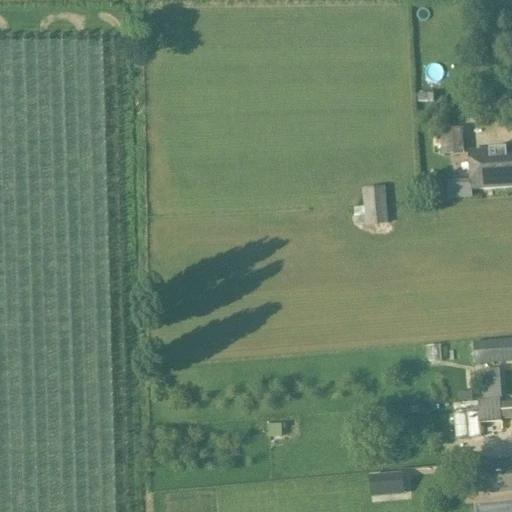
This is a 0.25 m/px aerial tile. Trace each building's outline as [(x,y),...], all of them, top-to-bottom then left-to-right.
[(465,153),(463,128),(443,129),(445,155),(465,153)] [(511,185),(511,150),(471,153),(473,189),(511,185)] [(388,224),(387,206),(385,187),(363,190),(367,226),(388,224)] [(511,339),(473,344),(475,366),(511,362),(511,339)] [(483,400),(500,399),(502,399),(500,369),(481,371),(483,400)] [(511,402),(500,403),(500,399),(483,400),(478,401),(479,424),(502,422),(502,421),(511,419),(511,402)] [(511,490),(511,461),(484,464),(486,492),(511,490)] [(371,500),(383,499),(405,497),(403,475),(384,477),(369,478),(371,500)]
